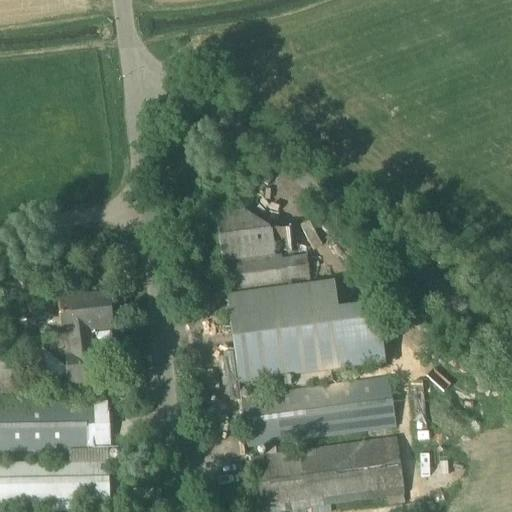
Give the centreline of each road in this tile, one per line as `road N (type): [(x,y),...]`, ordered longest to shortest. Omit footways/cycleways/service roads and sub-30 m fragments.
road 1 (unclassified): [(511,358),(128,54)]
road 2 (unclassified): [(180,511),(143,212)]
road 3 (unclassified): [(143,212),(128,54)]
road 4 (unclassified): [(0,245),(29,231),(143,212)]
